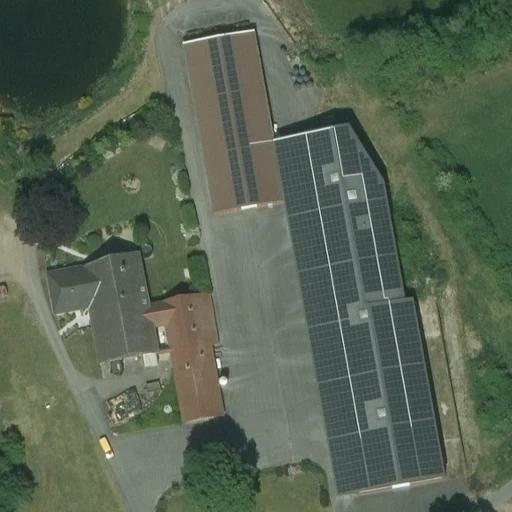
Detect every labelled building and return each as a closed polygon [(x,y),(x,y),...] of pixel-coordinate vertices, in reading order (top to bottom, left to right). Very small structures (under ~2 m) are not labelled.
[(255,32),(184,44),(213,213),(284,200),(255,32)] [(347,127),(292,137),(306,216),(388,202),(385,185),(347,127)] [(19,170),(0,150),(0,174),(7,182),(19,170)] [(388,202),(306,216),(311,245),(393,231),(388,202)] [(393,231),(311,245),(354,496),(443,480),(413,300),(405,301),(393,231)] [(82,271),(47,277),(54,316),(89,310),(93,330),(150,319),(148,308),(146,298),(138,257),(82,267),(82,271)] [(209,297),(148,308),(150,319),(152,329),(170,326),(174,351),(172,352),(185,425),(222,418),(210,347),(218,345),(209,297)] [(150,319),(93,330),(100,366),(142,358),(156,356),(157,356),(152,329),(150,319)] [(158,367),(156,356),(142,358),(144,369),(158,367)]
